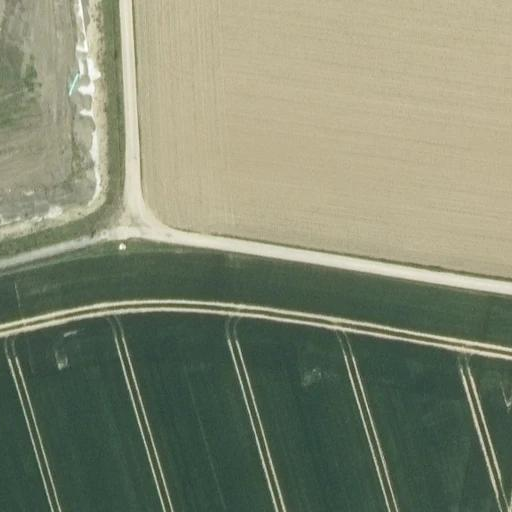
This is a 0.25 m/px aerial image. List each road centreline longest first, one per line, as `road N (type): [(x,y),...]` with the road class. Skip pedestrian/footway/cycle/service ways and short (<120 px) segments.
road 1 (track): [(0,262),(137,227),(511,288)]
road 2 (track): [(137,227),(125,0)]
